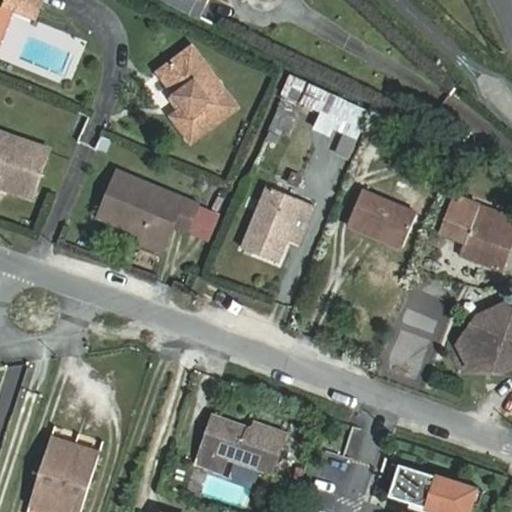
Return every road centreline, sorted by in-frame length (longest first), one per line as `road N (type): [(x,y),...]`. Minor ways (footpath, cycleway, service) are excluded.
road 1 (residential): [(93,293),(511,445)]
road 2 (unknown): [(207,334),(151,498)]
